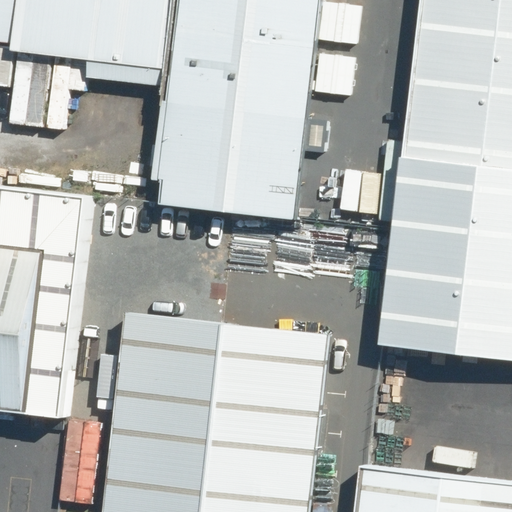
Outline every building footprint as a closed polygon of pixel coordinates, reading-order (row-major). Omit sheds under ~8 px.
[(175,86),(183,0),(0,0),(0,41),(17,43),(16,51),(93,60),(91,77),(175,86)] [(183,0),(175,86),(162,204),(301,219),(324,0),(183,0)] [(511,0),(424,0),(384,341),(511,356),(511,0)] [(0,406),(69,414),(73,379),(32,374),(46,253),(0,247),(0,406)] [(312,511),(332,334),(131,312),(109,511),(312,511)] [(511,511),(511,480),(366,464),(360,511),(511,511)]
